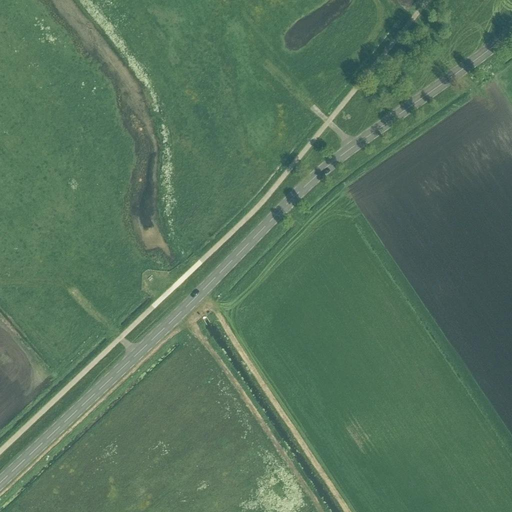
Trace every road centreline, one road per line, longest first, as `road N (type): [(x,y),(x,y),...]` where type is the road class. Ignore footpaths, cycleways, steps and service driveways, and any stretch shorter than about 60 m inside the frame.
road 1 (tertiary): [(0,483),(323,169),(511,30)]
road 2 (track): [(184,250),(163,214),(162,144),(146,86),(75,0)]
road 3 (track): [(324,511),(184,305)]
